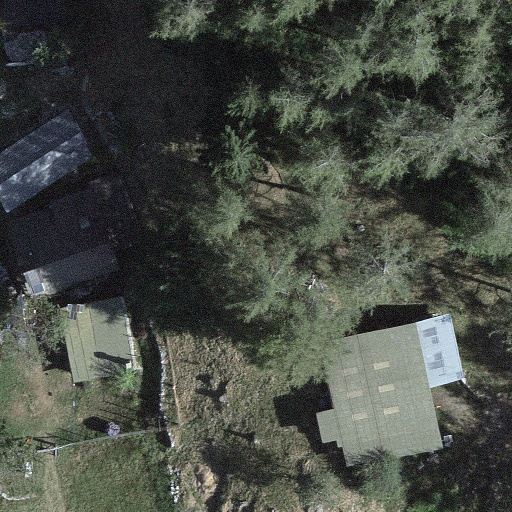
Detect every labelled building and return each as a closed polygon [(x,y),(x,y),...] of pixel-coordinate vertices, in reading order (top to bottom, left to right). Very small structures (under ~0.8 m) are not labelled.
[(74,7),(73,0),(11,0),(12,10),(74,7)] [(74,115),(0,156),(0,201),(5,210),(98,158),(74,115)] [(53,204),(8,219),(34,297),(118,269),(90,186),(51,199),(53,204)] [(120,293),(58,307),(75,384),(137,371),(120,293)] [(414,319),(322,341),(339,410),(313,416),(320,444),(338,440),(344,464),(444,440),(414,319)]
